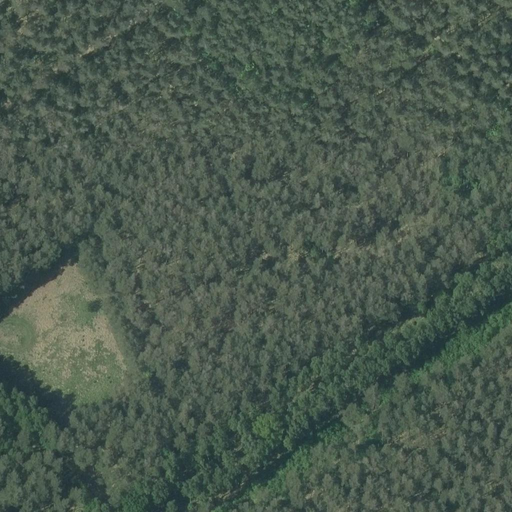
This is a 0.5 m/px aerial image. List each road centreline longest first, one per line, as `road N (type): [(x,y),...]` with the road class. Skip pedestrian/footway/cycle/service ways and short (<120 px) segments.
road 1 (track): [(511,255),(153,511)]
road 2 (track): [(0,109),(164,0)]
road 3 (track): [(381,0),(511,93)]
road 4 (track): [(0,422),(129,511)]
